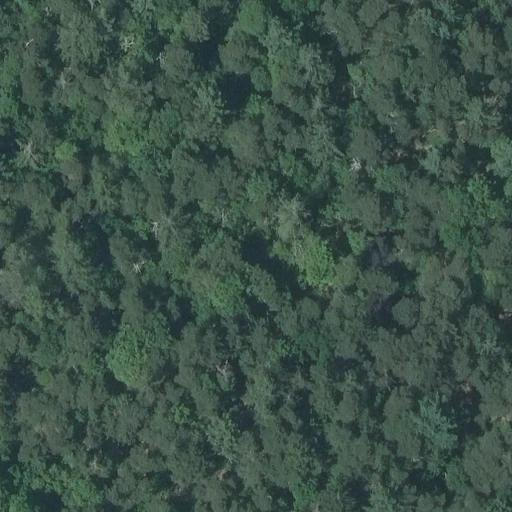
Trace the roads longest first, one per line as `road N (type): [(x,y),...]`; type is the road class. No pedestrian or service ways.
road 1 (track): [(418,229),(313,275),(129,381),(32,424),(19,444),(0,452)]
road 2 (track): [(108,468),(511,258)]
road 3 (track): [(296,0),(418,229),(447,273),(511,329)]
